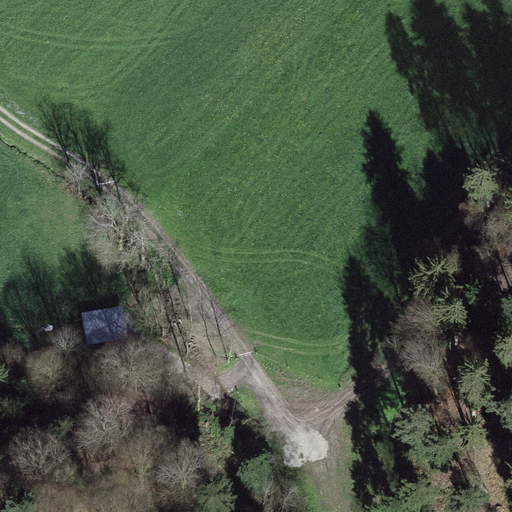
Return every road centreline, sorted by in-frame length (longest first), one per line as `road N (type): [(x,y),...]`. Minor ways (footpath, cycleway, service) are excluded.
road 1 (track): [(118,191),(252,365),(273,379),(315,386),(511,158)]
road 2 (track): [(118,191),(0,113)]
